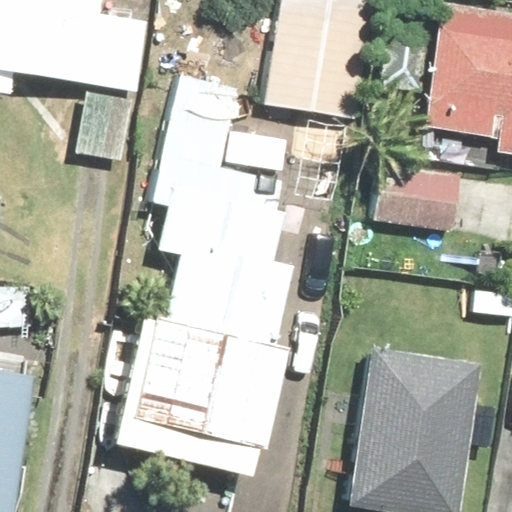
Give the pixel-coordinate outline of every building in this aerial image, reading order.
[(0,0),(0,80),(0,78),(77,89),(66,157),(116,164),(137,25),(76,16),(78,0),(0,0)] [(345,0),(272,0),(254,108),(345,124),(366,4),(345,0)] [(511,18),(429,7),(426,27),(382,20),(372,89),(416,95),(411,133),(477,143),(480,121),(488,122),(483,157),(511,160),(511,18)] [(97,449),(235,482),(242,454),(249,456),(273,353),(264,350),(282,271),(263,266),(274,218),(267,216),(274,186),(211,171),(230,92),(170,78),(140,205),(157,209),(146,255),(166,259),(150,324),(128,319),(97,449)] [(365,225),(444,234),(451,177),(372,167),(365,225)] [(24,289),(0,288),(0,344),(21,346),(24,289)] [(448,511),(470,367),(358,350),(334,511),(448,511)] [(7,466),(22,380),(0,376),(0,511),(10,511),(18,468),(7,466)]
